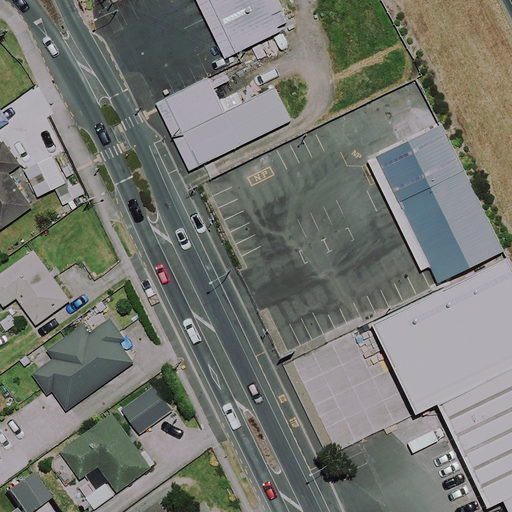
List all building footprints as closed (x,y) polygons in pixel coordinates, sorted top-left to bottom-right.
[(207,0),(239,63),(295,35),(277,0),(207,0)] [(171,112),(201,173),(302,122),(285,89),(241,111),(227,83),(171,112)] [(448,297),(511,266),(511,243),(454,125),(381,160),(448,297)] [(20,165),(5,142),(0,145),(0,228),(1,230),(32,208),(8,173),(20,165)] [(66,184),(53,157),(26,170),(39,198),(66,184)] [(70,302),(31,249),(5,268),(7,270),(0,275),(0,301),(4,307),(18,298),(38,325),(70,302)] [(511,266),(448,297),(390,325),(437,422),(453,414),(500,511),(504,511),(511,508),(511,266)] [(125,341),(110,321),(90,335),(84,326),(50,351),(56,360),(34,376),(49,396),(54,391),(69,412),(134,365),(120,345),(125,341)] [(173,413),(157,388),(124,410),(140,435),(173,413)] [(150,468),(115,416),(63,451),(81,478),(101,465),(118,490),(150,468)] [(31,511),(49,499),(32,475),(6,493),(20,511),(31,511)] [(115,496),(107,483),(87,497),(95,509),(115,496)] [(168,511),(162,503),(147,511),(168,511)]
